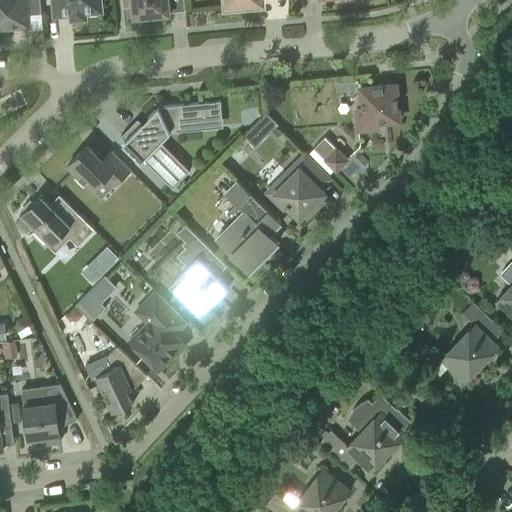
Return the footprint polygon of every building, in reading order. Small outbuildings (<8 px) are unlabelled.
[(41,13),(39,0),(0,0),(0,29),(29,26),(28,14),(41,13)] [(52,0),(54,16),(101,12),(100,0),(52,0)] [(123,0),(124,6),(133,5),(134,17),(137,16),(137,21),(154,19),(153,15),(170,13),(168,0),(123,0)] [(225,0),(226,6),(230,5),(231,9),(248,8),(247,4),(262,3),(261,0),(225,0)] [(374,123),(399,120),(396,84),(360,88),(362,107),(356,108),(358,130),(374,129),(374,123)] [(149,118),(143,124),(138,118),(121,135),(173,187),(190,170),(160,141),(170,131),(208,128),(205,103),(219,102),(220,106),(221,106),(220,100),(158,106),(147,117),(149,118)] [(267,113),(253,126),(264,137),(277,124),(267,113)] [(336,171),(347,159),(325,137),(313,148),(336,171)] [(114,185),(130,169),(111,150),(102,159),(87,145),(67,165),(77,175),(75,177),(84,185),(86,183),(93,190),(106,177),(114,185)] [(320,187),(330,176),(306,152),(267,192),(283,208),(287,204),(299,217),(303,213),(307,217),(318,206),(314,202),(324,192),(320,187)] [(266,209),(237,179),(224,192),(237,205),(227,214),(233,220),(215,237),(249,271),(277,242),(269,234),(280,223),(266,209)] [(24,210),(19,215),(34,230),(27,237),(29,238),(33,233),(44,244),(46,242),(50,246),(64,231),(78,245),(94,229),(75,210),(66,220),(40,194),(33,202),(30,199),(22,207),(24,210)] [(229,287),(209,267),(218,257),(185,224),(177,233),(188,244),(177,255),(188,266),(169,284),(193,308),(200,300),(208,308),(229,287)] [(107,246),(81,271),(93,284),(119,258),(107,246)] [(511,260),(499,273),(511,285),(497,301),(511,315),(511,260)] [(92,320),(106,307),(89,290),(75,304),(92,320)] [(173,349),(182,340),(175,333),(187,321),(155,291),(135,311),(147,323),(141,328),(144,331),(132,344),(158,371),(176,353),(173,349)] [(503,330),(489,316),(472,300),(461,312),(474,324),(441,358),(464,380),(498,346),(493,341),(503,330)] [(128,394),(146,376),(117,346),(107,357),(112,368),(95,377),(112,413),(133,403),(128,394)] [(60,383),(21,389),(28,439),(47,437),(48,443),(60,441),(58,428),(77,419),(60,383)] [(0,428),(0,425),(12,424),(8,393),(0,393),(0,450),(3,450),(0,428)] [(381,394),(373,402),(368,398),(364,400),(358,404),(355,407),(351,413),(348,419),(361,432),(348,445),(331,428),(320,440),(350,469),(359,459),(370,469),(404,434),(401,432),(412,421),(397,407),(396,408),(381,394)] [(275,492),(266,504),(276,511),(330,511),(348,489),(322,469),(294,507),(275,492)]
